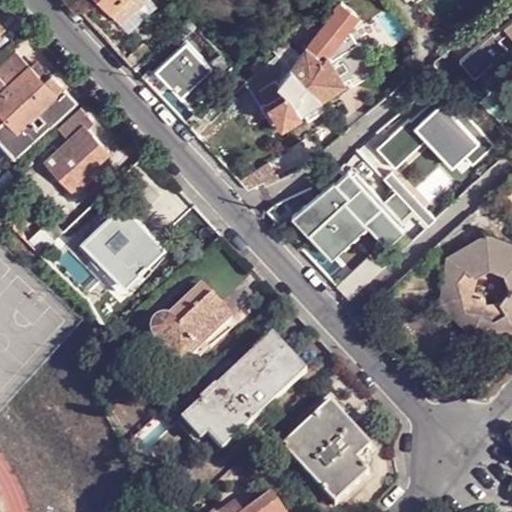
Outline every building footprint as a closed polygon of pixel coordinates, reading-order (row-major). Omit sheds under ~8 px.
[(103,0),(125,22),(146,0),(103,0)] [(303,108),(317,99),(343,81),(342,79),(346,76),(351,82),(374,65),(355,38),(353,40),(342,24),(350,11),(331,0),(329,0),(305,41),(300,39),(294,48),(299,51),(296,57),(277,46),(271,56),(265,52),(243,78),(275,125),(303,108)] [(492,42),(460,72),(475,89),(507,59),(499,49),(508,40),(511,44),(511,25),(493,43),(492,42)] [(187,36),(155,64),(181,92),(212,64),(187,36)] [(146,39),(127,56),(134,63),(153,47),(146,39)] [(31,63),(15,47),(0,61),(0,114),(3,117),(0,119),(0,142),(13,156),(74,95),(38,56),(31,63)] [(443,87),(379,146),(397,167),(427,138),(453,165),(466,154),(474,161),(492,144),(443,87)] [(322,107),(317,99),(303,108),(308,117),(322,107)] [(77,102),(54,125),(66,140),(46,159),(76,186),(94,170),(90,163),(107,147),(90,127),(95,121),(77,102)] [(384,202),(351,166),(334,181),(332,178),(320,189),(291,213),(307,231),(311,227),(332,250),(367,216),(388,237),(403,222),(401,220),(412,210),(395,191),(384,202)] [(139,174),(124,189),(142,207),(157,192),(139,174)] [(315,183),(320,189),(332,178),(331,176),(315,183)] [(121,199),(81,238),(124,282),(146,261),(141,255),(154,242),(132,218),(136,214),(121,199)] [(44,216),(24,236),(39,251),(60,228),(44,216)] [(511,339),(511,244),(487,234),(449,259),(439,312),(473,342),(511,339)] [(383,268),(370,254),(344,279),(349,284),(342,290),(352,301),(383,268)] [(344,279),(337,285),(342,290),(349,284),(344,279)] [(186,362),(230,317),(202,288),(172,319),(165,318),(158,318),(153,323),(152,332),(155,338),(173,359),(180,356),(186,362)] [(270,336),(189,413),(223,449),(304,372),(270,336)] [(329,406),(283,449),(337,508),(371,476),(358,460),(370,448),(329,406)] [(283,511),(276,501),(259,511),(283,511)]
